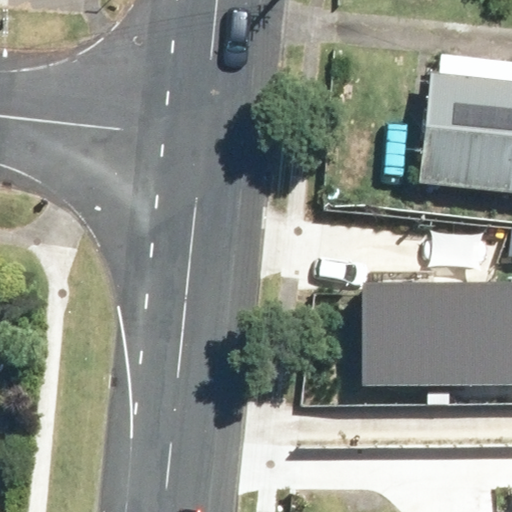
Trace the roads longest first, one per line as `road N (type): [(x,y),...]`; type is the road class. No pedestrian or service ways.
road 1 (secondary): [(201,142),(162,511)]
road 2 (residential): [(201,142),(0,117)]
road 3 (secondary): [(216,0),(201,142)]
